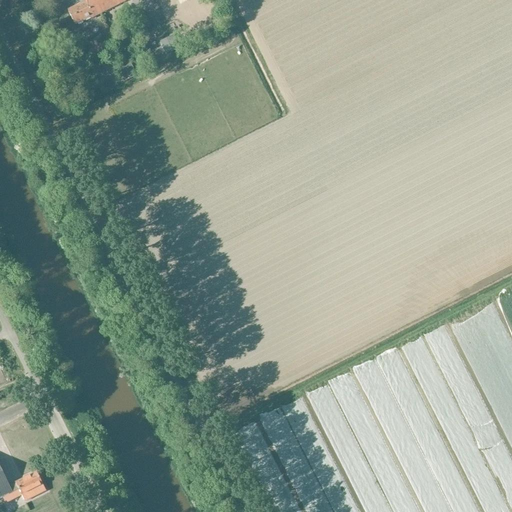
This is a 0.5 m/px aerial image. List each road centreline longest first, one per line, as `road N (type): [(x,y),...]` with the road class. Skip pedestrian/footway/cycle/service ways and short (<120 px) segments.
road 1 (unclassified): [(243,511),(0,32)]
road 2 (unclassified): [(100,511),(0,312)]
